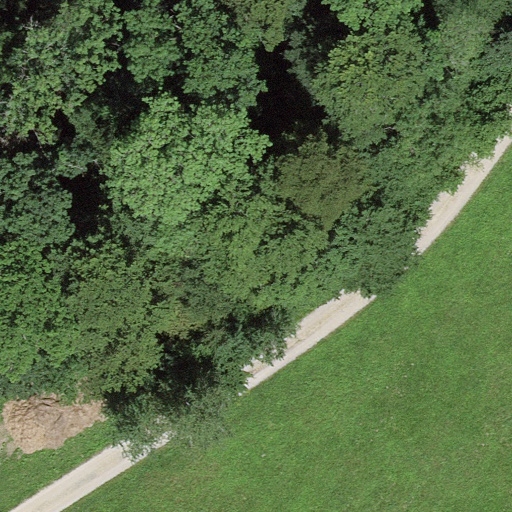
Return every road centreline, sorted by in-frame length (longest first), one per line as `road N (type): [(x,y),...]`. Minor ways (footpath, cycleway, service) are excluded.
road 1 (track): [(511,116),(308,337),(38,511)]
road 2 (track): [(123,0),(0,161)]
